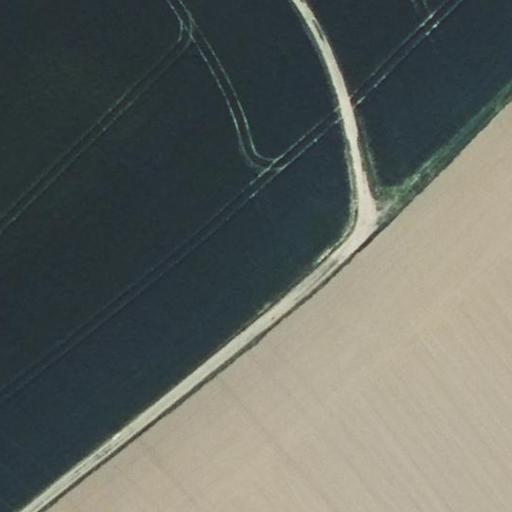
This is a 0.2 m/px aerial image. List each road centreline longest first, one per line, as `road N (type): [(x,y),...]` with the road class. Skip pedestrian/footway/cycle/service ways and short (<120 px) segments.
road 1 (track): [(19,511),(345,250),(368,216),(341,79),(306,0)]
road 2 (track): [(368,216),(511,76)]
